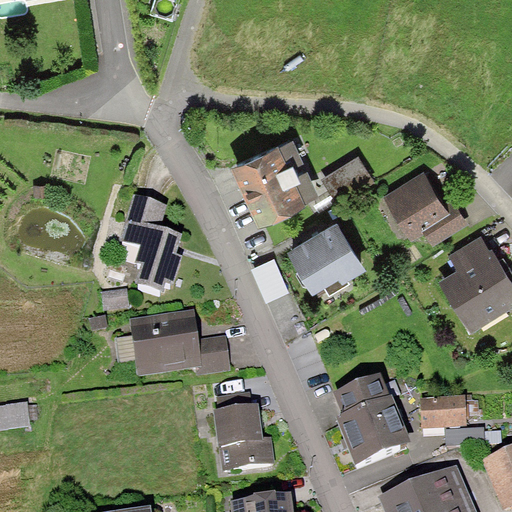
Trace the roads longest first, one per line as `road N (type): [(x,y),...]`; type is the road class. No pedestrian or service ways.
road 1 (residential): [(511,212),(455,157),(394,121),(171,97),(158,111),(335,511)]
road 2 (track): [(120,90),(0,101)]
